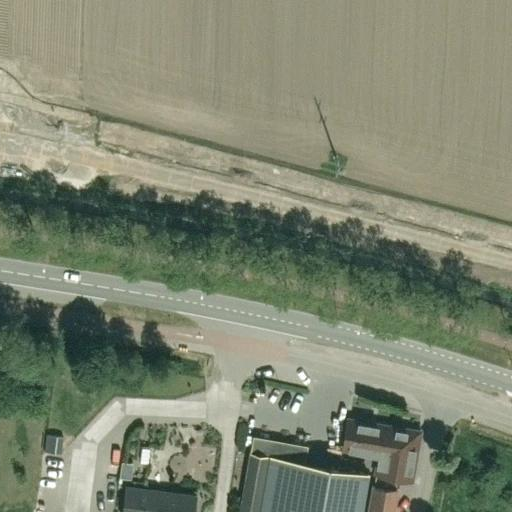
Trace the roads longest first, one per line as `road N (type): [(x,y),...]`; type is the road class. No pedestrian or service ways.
road 1 (primary): [(511,386),(306,327),(0,270)]
road 2 (unclassified): [(511,418),(238,344)]
